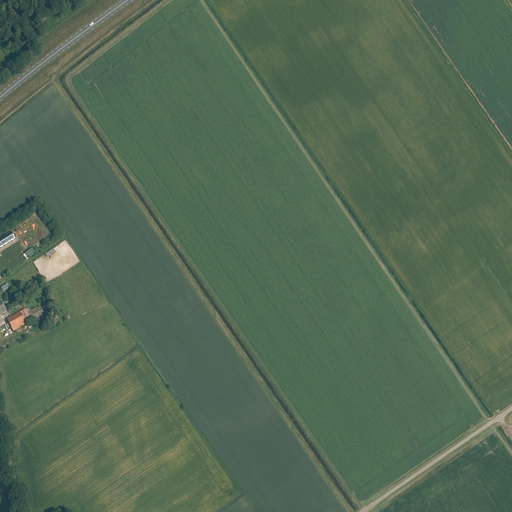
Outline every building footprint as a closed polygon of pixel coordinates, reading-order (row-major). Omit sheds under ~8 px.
[(11,232),(0,238),(0,248),(15,239),(11,232)] [(45,255),(46,258),(54,252),(53,249),(45,255)] [(8,309),(10,313),(20,307),(19,304),(8,309)] [(30,308),(21,313),(27,324),(27,325),(45,316),(40,307),(31,311),(30,308)] [(27,324),(21,313),(20,312),(7,319),(13,332),(27,325),(27,324)]
